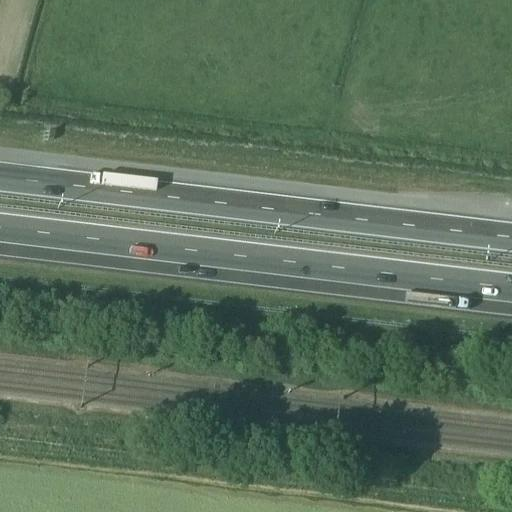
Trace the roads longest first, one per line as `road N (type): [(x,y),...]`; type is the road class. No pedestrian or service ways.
road 1 (motorway): [(511,237),(0,176)]
road 2 (motorway): [(0,228),(511,288)]
